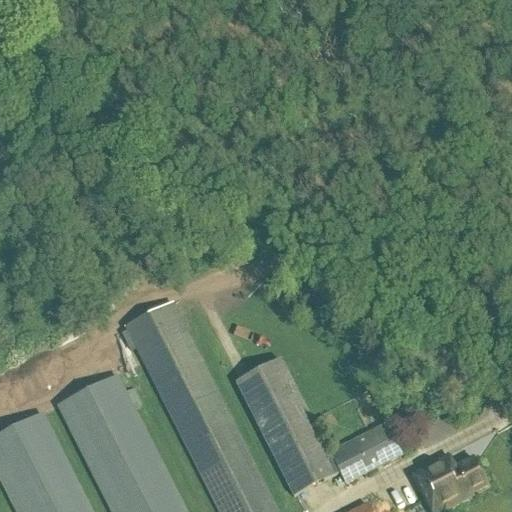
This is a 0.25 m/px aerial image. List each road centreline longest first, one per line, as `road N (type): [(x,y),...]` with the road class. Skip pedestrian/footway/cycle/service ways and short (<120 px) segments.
road 1 (tertiary): [(511,404),(144,182),(104,151),(0,35)]
road 2 (track): [(172,0),(511,132)]
